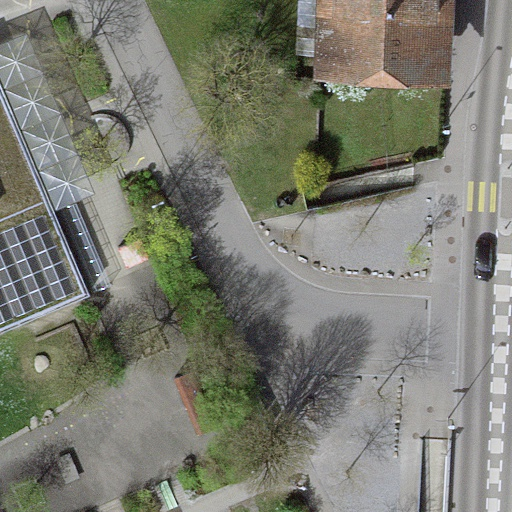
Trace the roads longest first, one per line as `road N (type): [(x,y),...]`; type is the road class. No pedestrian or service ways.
road 1 (residential): [(502,328),(365,318),(305,300),(250,263),(123,0)]
road 2 (primary): [(502,328),(511,143)]
road 3 (primary): [(493,511),(502,328)]
